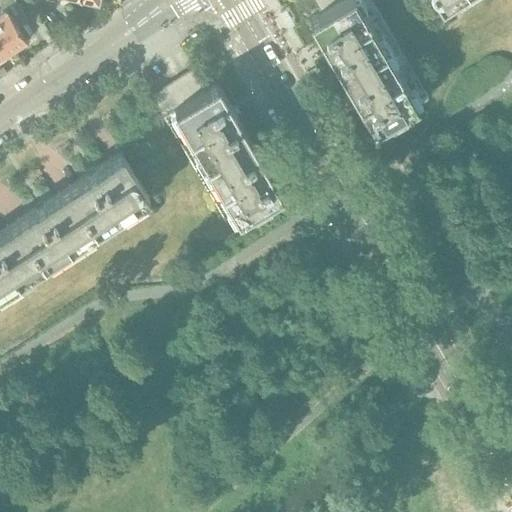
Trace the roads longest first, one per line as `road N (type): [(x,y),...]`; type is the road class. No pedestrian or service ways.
road 1 (tertiary): [(511,477),(232,0)]
road 2 (residential): [(0,117),(151,17)]
